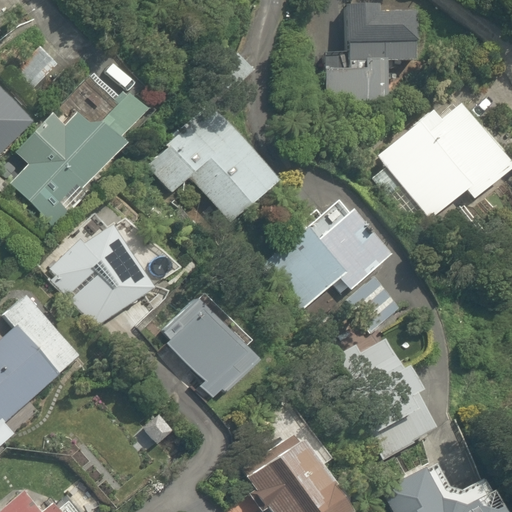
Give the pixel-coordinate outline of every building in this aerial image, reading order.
[(321,54),(319,102),(378,105),(380,68),(414,69),(416,16),(369,14),(370,7),(341,6),(339,55),(321,54)] [(56,67),(39,50),(13,78),(30,95),(56,67)] [(250,68),(232,51),(206,79),(224,96),(250,68)] [(49,226),(121,148),(116,143),(141,116),(121,97),(95,125),(76,107),(55,129),(47,121),(13,157),(21,165),(4,184),(49,226)] [(428,114),(371,159),(423,224),(459,195),(468,206),(511,171),(459,104),(435,123),(428,114)] [(0,153),(24,128),(0,105),(0,153)] [(200,111),(138,166),(180,213),(200,196),(226,226),(268,188),(200,111)] [(334,206),(258,273),(299,318),(334,288),(345,300),(385,265),(334,206)] [(94,333),(121,314),(131,329),(147,317),(137,303),(150,293),(103,229),(48,269),(94,333)] [(246,346),(195,295),(157,333),(168,344),(162,349),(198,385),(193,390),(208,404),(226,386),(230,389),(254,366),(240,351),(246,346)] [(0,428),(73,360),(16,299),(0,313),(0,324),(5,330),(0,334),(0,428)] [(430,433),(373,334),(316,366),(372,466),(430,433)] [(262,461),(236,479),(258,511),(335,511),(306,469),(318,460),(283,410),(245,437),(262,461)] [(429,470),(376,497),(384,511),(487,511),(474,485),(444,501),(429,470)] [(31,511),(14,492),(0,503),(0,511),(61,511),(50,499),(34,511),(31,511)] [(224,511),(216,503),(206,511),(224,511)]
